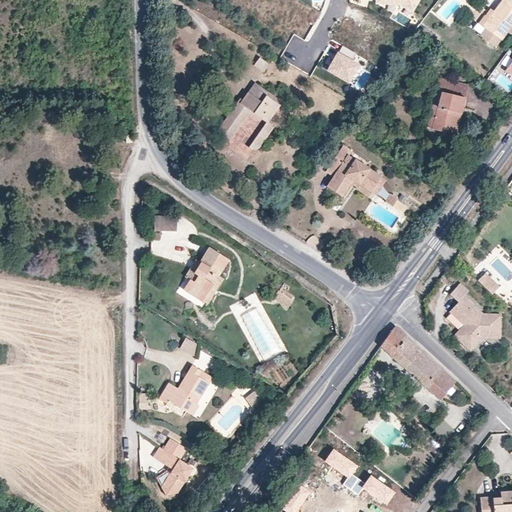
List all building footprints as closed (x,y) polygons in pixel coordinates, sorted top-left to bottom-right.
[(376,0),(376,5),(401,5),(413,13),(420,0),(376,0)] [(511,27),(511,25),(511,2),(508,0),(502,0),(494,12),(489,19),(482,27),(485,29),(480,36),(495,47),(507,32),(511,27)] [(489,19),(494,12),(490,9),(485,16),(489,19)] [(482,27),(489,19),(485,16),(479,24),(482,27)] [(425,47),(414,40),(409,47),(420,54),(425,47)] [(343,45),(328,70),(348,82),(358,65),(351,62),(356,53),(343,45)] [(264,73),(269,65),(260,58),(254,65),(264,73)] [(456,131),(467,86),(439,78),(427,127),(443,131),(443,128),(456,131)] [(269,119),(281,102),(255,83),(243,101),(240,99),(216,132),(226,139),(247,109),(250,111),(266,123),(257,135),(264,140),(276,124),(269,119)] [(229,141),(250,111),(247,109),(226,139),(229,141)] [(259,148),(264,140),(257,135),(249,148),(252,150),(257,149),(259,148)] [(381,177),(349,156),(352,152),(343,146),(326,172),(334,177),(327,187),(342,197),(351,184),(353,180),(359,184),(371,192),(381,177)] [(376,195),(386,180),(381,177),(371,192),(376,195)] [(371,192),(359,184),(356,187),(356,188),(368,197),(371,192)] [(392,207),(397,200),(398,199),(391,194),(386,202),(392,207)] [(407,207),(397,200),(392,207),(402,214),(407,207)] [(176,231),(177,216),(154,216),(154,231),(176,231)] [(202,301),(218,276),(228,259),(210,248),(200,262),(194,273),(198,275),(193,282),(189,280),(183,289),(202,301)] [(193,282),(198,275),(194,273),(200,262),(196,260),(185,277),(189,280),(193,282)] [(499,287),(485,273),(478,280),(492,294),(499,287)] [(207,304),(223,279),(218,276),(202,301),(207,304)] [(500,338),(501,314),(483,314),(464,296),(468,291),(460,283),(450,294),(458,302),(449,311),(451,313),(447,318),(459,330),(456,333),(461,338),(459,341),(470,351),(483,337),(500,338)] [(288,308),(293,300),(278,291),(273,298),(288,308)] [(455,382),(395,327),(394,327),(380,346),(440,400),(446,392),(450,395),(454,390),(451,387),(455,382)] [(194,356),(196,344),(186,338),(180,349),(194,356)] [(196,404),(208,383),(197,376),(200,371),(192,366),(177,389),(168,384),(159,399),(167,403),(169,400),(187,411),(192,402),(196,404)] [(212,378),(200,371),(197,376),(208,383),(212,378)] [(264,401),(256,391),(246,398),(254,408),(264,401)] [(148,409),(147,394),(139,394),(139,409),(148,409)] [(193,415),(198,406),(196,404),(192,402),(187,411),(193,415)] [(444,441),(455,431),(443,420),(433,430),(444,441)] [(193,468),(180,460),(187,449),(170,439),(163,450),(171,454),(164,464),(169,467),(173,470),(170,473),(161,487),(166,495),(177,493),(193,468)] [(164,464),(171,454),(163,450),(160,447),(154,458),(164,464)] [(359,466),(334,449),(325,461),(348,478),(343,484),(351,490),(358,479),(352,475),(359,466)] [(365,484),(358,479),(351,490),(358,495),(363,488),(387,505),(396,492),(372,475),(365,484)] [(286,511),(296,511),(311,493),(300,485),(282,509),(286,511)] [(511,511),(511,491),(500,493),(501,498),(492,499),(492,498),(480,498),(480,511),(511,511)]
